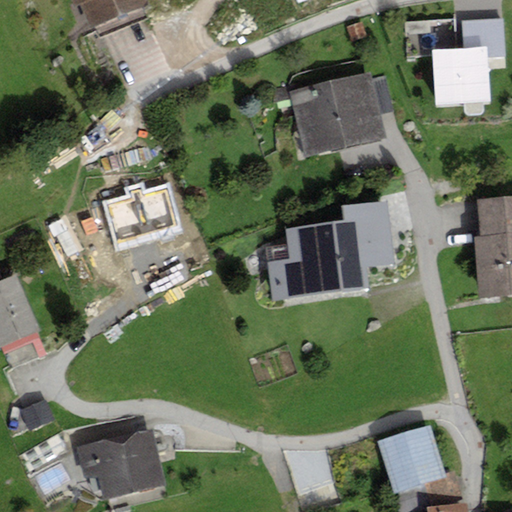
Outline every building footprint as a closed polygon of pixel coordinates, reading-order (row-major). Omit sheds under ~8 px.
[(141,0),(69,0),(85,41),(148,16),(141,0)] [(503,19),(405,25),(407,59),(431,58),(435,110),(491,106),(488,62),(506,61),(503,19)] [(380,79),(288,99),(301,163),(384,145),(379,121),(389,119),(380,79)] [(511,203),(479,207),(483,241),(476,242),(483,307),(511,303),(511,203)] [(289,249),(265,252),(272,304),(370,292),(367,272),(394,269),(387,210),(344,216),(346,230),(287,238),(289,249)] [(18,282),(0,288),(0,354),(41,338),(18,282)] [(45,405),(19,415),(29,438),(54,428),(45,405)] [(431,431),(379,446),(394,497),(445,483),(431,431)] [(153,434),(79,451),(86,484),(100,481),(106,508),(167,494),(153,434)]
